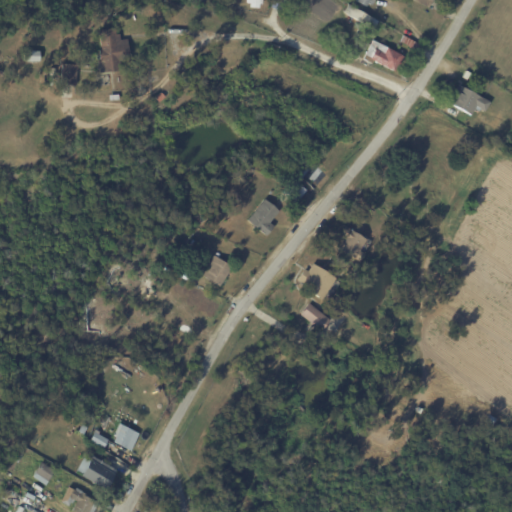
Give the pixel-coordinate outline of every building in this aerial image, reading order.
[(247,3),(247,0),(262,0),(262,4),(260,4),(259,8),(250,7),(250,3),(247,3)] [(286,0),(281,11),(271,7),(274,0),(286,0)] [(433,0),(429,9),(414,0),(433,0)] [(359,28),(354,25),(357,20),(344,13),(349,4),(379,21),(374,30),(367,26),(364,31),(359,28)] [(120,36),(120,40),(128,39),(130,59),(120,60),(121,72),(99,74),(98,61),(100,60),(99,50),(101,49),(99,31),(116,29),(117,35),(119,35),(120,36)] [(418,47),(416,51),(400,42),(403,37),(419,45),(418,47)] [(404,56),(405,57),(399,67),(397,66),(394,72),(374,61),(373,64),(364,59),(373,40),(404,56)] [(24,51),(40,52),(40,62),(24,62),(24,51)] [(78,65),(76,84),(61,83),(62,64),(78,65)] [(69,98),(60,97),(62,84),(73,85),(71,98),(69,98)] [(460,88),(490,103),(485,112),(475,107),(471,115),(449,104),(458,87),(460,88)] [(306,190),(295,204),(283,193),(305,166),(310,170),(298,184),(306,190)] [(273,207),(279,212),(270,224),(274,228),(266,237),(248,221),(265,200),(273,207)] [(367,241),(354,259),(339,249),(343,243),(340,241),(342,238),(340,236),(346,227),(367,241)] [(233,268),(221,288),(201,276),(213,256),(233,268)] [(304,270),(308,272),(313,264),(337,280),(324,299),(323,298),(322,300),(304,289),(306,285),(298,280),(304,270)] [(326,318),(330,322),(321,332),(301,315),(310,305),(326,318)] [(489,415),(497,420),(493,426),(485,421),(489,415)] [(138,434),(129,452),(111,443),(113,438),(111,437),(117,424),(138,434)] [(75,432),(79,425),(85,429),(81,436),(75,432)] [(106,441),(100,450),(86,442),(92,433),(106,441)] [(20,452),(13,464),(5,459),(12,448),(20,452)] [(102,465),(113,471),(101,491),(78,477),(78,476),(72,472),(80,458),(86,462),(89,457),(102,465)] [(41,486),(41,487),(28,478),(37,463),(50,472),(41,486)] [(94,504),(90,511),(67,511),(72,502),(70,501),(68,504),(66,504),(64,507),(56,503),(64,488),(70,492),(72,489),(78,492),(78,493),(81,495),(80,496),(94,504)] [(30,498),(28,502),(20,498),(22,494),(30,498)]
